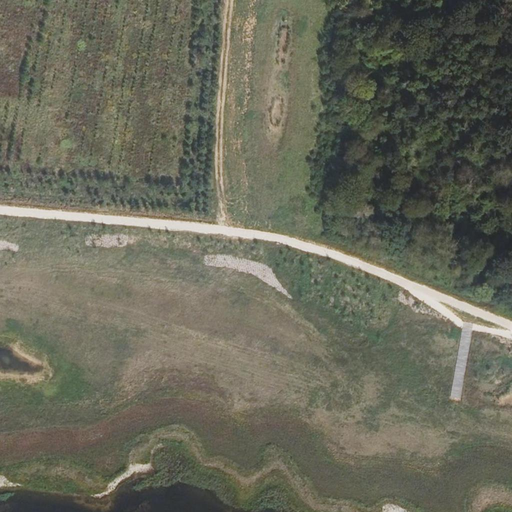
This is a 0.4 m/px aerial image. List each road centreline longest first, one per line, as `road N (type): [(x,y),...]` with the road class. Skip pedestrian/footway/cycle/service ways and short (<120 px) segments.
road 1 (track): [(215,228),(318,250),(511,325)]
road 2 (track): [(215,228),(229,0)]
road 3 (track): [(0,210),(215,228)]
